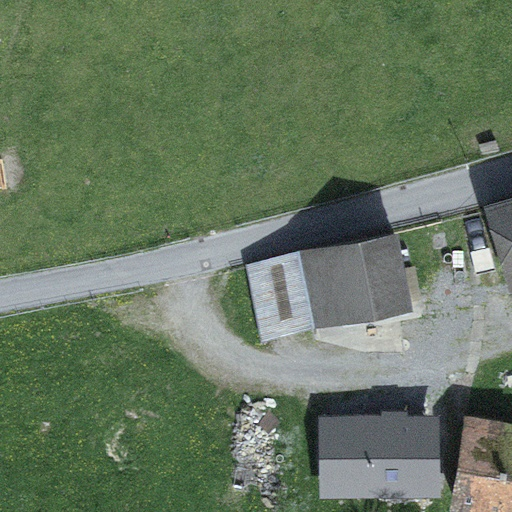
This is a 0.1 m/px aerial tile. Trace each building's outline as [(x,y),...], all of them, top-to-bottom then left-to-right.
[(510,274),(511,273),(511,198),(489,206),(510,274)] [(299,254),(312,318),(407,299),(395,235),(299,254)] [(264,328),(312,318),(299,254),(252,264),(264,328)] [(368,389),(365,431),(441,437),(445,395),(368,389)] [(469,420),(455,502),(511,511),(511,423),(500,422),(470,417),(469,420)]
